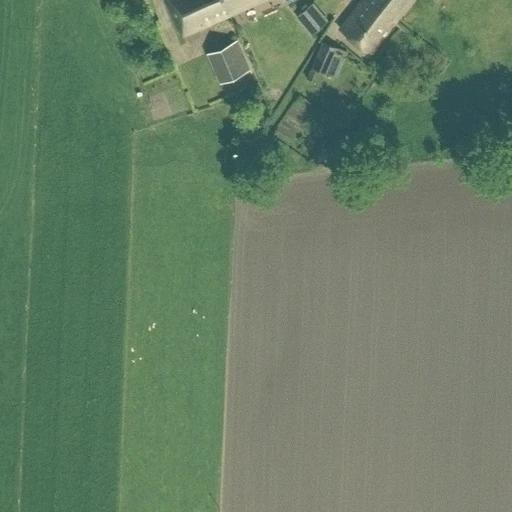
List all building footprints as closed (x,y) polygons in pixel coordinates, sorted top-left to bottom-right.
[(167,0),(182,33),(229,12),(223,0),(167,0)] [(223,0),(229,12),(257,0),(223,0)] [(436,0),(361,0),(339,28),(366,50),(391,19),(397,23),(416,0),(435,0),(436,1),(436,0)] [(250,70),(238,39),(206,52),(218,82),(250,70)] [(338,47),(322,40),(306,78),(316,82),(321,70),(327,73),(338,47)]
